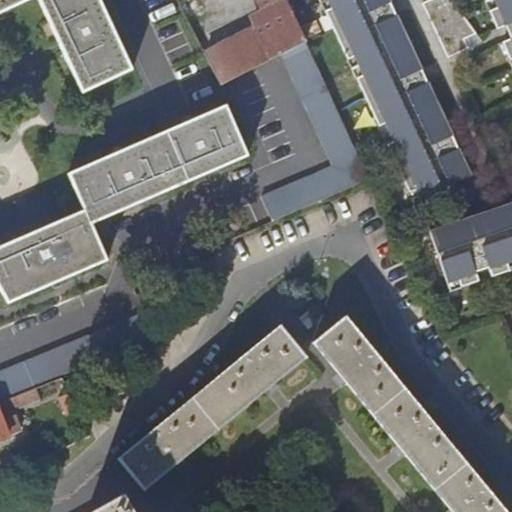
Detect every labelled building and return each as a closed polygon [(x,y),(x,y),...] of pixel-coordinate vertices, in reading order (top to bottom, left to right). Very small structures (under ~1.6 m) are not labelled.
[(100,0),(0,0),(0,12),(3,11),(10,8),(25,0),(41,0),(62,42),(65,50),(84,90),(133,67),(114,27),(118,23),(113,14),(108,14),(100,0)] [(222,86),(283,55),(307,42),(287,0),(266,0),(261,3),(247,9),(256,28),(206,53),(222,86)] [(415,188),(420,197),(469,174),(457,148),(432,159),(426,146),(451,135),(426,82),(401,93),(396,80),(420,69),(395,15),(370,26),(364,14),(389,3),(387,0),(327,0),(332,8),(354,56),(362,75),(373,99),(385,123),(393,140),(415,188)] [(464,37),(476,32),(453,0),(426,0),(423,2),(448,55),(469,45),(464,37)] [(511,0),(497,0),(499,4),(491,7),(499,27),(511,21),(511,36),(504,40),(511,58),(511,0)] [(346,59),(354,56),(332,8),(324,11),(346,59)] [(464,37),(469,45),(482,39),(476,32),(464,37)] [(372,181),(307,42),(283,55),(336,164),(264,197),(276,221),(372,181)] [(377,126),(385,123),(373,99),(362,75),(355,78),(377,126)] [(68,176),(85,212),(0,249),(0,286),(10,304),(51,286),(54,290),(64,285),(67,279),(108,260),(91,224),(247,154),(226,106),(196,118),(191,114),(183,118),(183,124),(166,132),(137,145),(125,151),(119,146),(111,150),(110,157),(68,176)] [(408,191),(415,188),(393,140),(386,144),(408,191)] [(511,205),(490,213),(511,260),(511,205)] [(511,270),(509,263),(511,262),(511,260),(490,213),(474,219),(486,254),(481,256),(479,252),(472,254),(461,224),(432,234),(450,284),(461,280),(464,288),(481,282),(478,273),(491,268),(495,277),(511,270)] [(0,403),(6,401),(37,389),(63,378),(158,340),(147,312),(0,372),(0,403)] [(506,511),(346,318),(315,344),(341,376),(347,384),(363,403),(399,446),(402,450),(407,456),(451,509),(453,511),(506,511)] [(281,327),(119,460),(147,495),(183,466),(187,462),(270,395),(274,391),(278,388),(310,362),(281,327)] [(37,389),(6,401),(11,412),(41,398),(37,389)] [(70,418),(80,413),(70,393),(60,398),(70,418)] [(0,411),(0,439),(15,433),(9,419),(4,420),(0,411)] [(0,479),(14,473),(6,456),(0,458),(0,479)] [(131,511),(122,496),(93,511),(131,511)]
